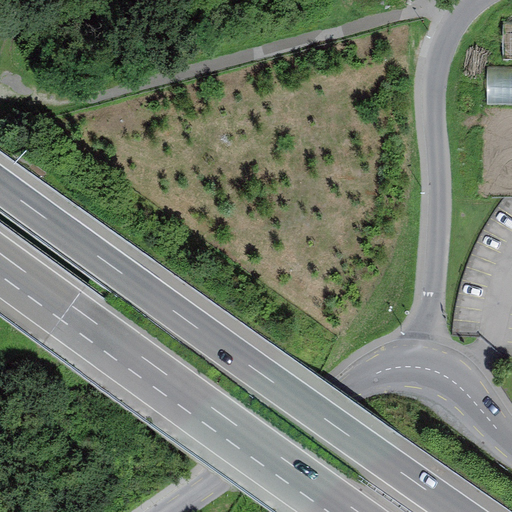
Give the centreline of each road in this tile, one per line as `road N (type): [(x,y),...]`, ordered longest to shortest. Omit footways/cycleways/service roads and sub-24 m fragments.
road 1 (trunk): [(456,511),(0,186)]
road 2 (trunk): [(0,254),(357,511)]
road 3 (residential): [(476,0),(456,20),(435,80),(437,198),(421,368)]
road 4 (tertiary): [(421,368),(389,368),(360,381),(169,511)]
road 5 (tertiary): [(421,368),(450,379),(511,445)]
